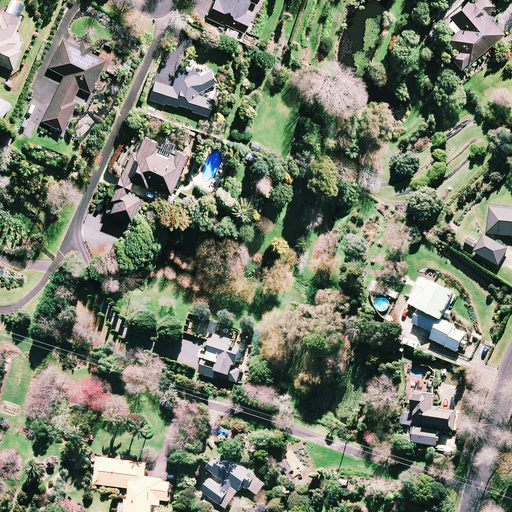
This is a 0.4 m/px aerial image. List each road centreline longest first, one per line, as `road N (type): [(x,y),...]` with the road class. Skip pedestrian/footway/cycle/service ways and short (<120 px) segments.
road 1 (residential): [(66,244),(157,42),(156,0)]
road 2 (residential): [(511,369),(469,511)]
